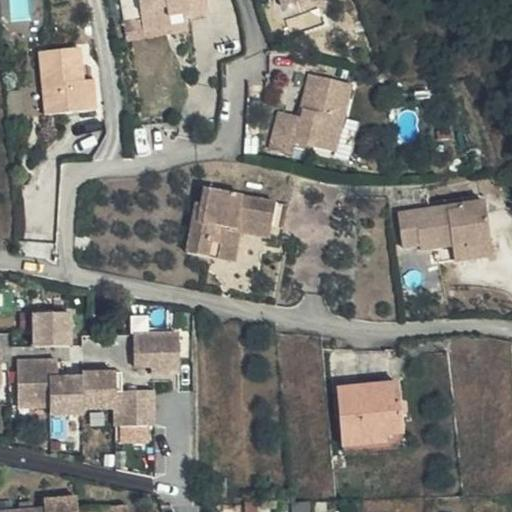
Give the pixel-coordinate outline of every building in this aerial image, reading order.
[(138,0),(144,18),(145,29),(174,25),(172,13),(190,10),(191,16),(210,14),(207,0),(138,0)] [(145,29),(146,37),(179,29),(192,28),(191,16),(190,10),(172,13),(174,25),(145,29)] [(147,39),(146,37),(145,29),(144,18),(126,22),(129,31),(130,42),(147,39)] [(83,51),(41,54),(45,117),(98,114),(96,86),(85,86),(83,51)] [(353,85),(308,74),(299,116),(277,111),(269,146),(291,151),(293,144),(313,149),(314,146),(337,152),(353,85)] [(236,261),(241,233),(269,239),(276,200),(204,188),(201,204),(195,203),(186,251),(236,261)] [(469,250),(489,246),(485,200),(460,203),(462,210),(448,211),(447,204),(402,210),(404,244),(418,242),(420,248),(453,245),(469,243),(469,250)] [(460,203),(447,204),(448,211),(462,210),(460,203)] [(469,243),(453,245),(455,259),(491,254),(489,246),(469,250),(469,243)] [(73,310),(35,312),(37,345),(75,343),(73,310)] [(181,330),(135,331),(136,371),(183,369),(181,330)] [(162,375),(118,378),(120,406),(134,405),(144,405),(145,415),(164,414),(162,375)] [(401,382),(339,386),(343,446),(390,443),(389,436),(405,434),(404,416),(408,415),(407,401),(402,401),(401,382)] [(41,400),(2,401),(6,447),(36,447),(35,419),(42,419),(41,400)] [(135,416),(145,415),(144,405),(134,405),(135,416)] [(101,412),(67,414),(68,419),(69,446),(102,445),(102,432),(101,412)] [(102,432),(111,432),(111,412),(101,412),(102,432)] [(68,419),(42,419),(35,419),(36,447),(37,456),(69,456),(69,446),(68,419)] [(142,430),(133,431),(136,467),(143,467),(142,430)] [(111,432),(102,432),(102,445),(104,468),(136,467),(133,431),(111,432)]
